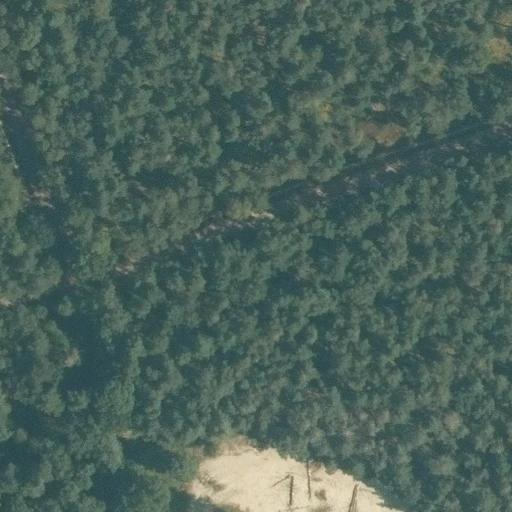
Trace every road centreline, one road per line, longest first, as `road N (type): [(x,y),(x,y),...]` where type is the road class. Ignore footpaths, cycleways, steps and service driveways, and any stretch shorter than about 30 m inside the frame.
road 1 (track): [(511,121),(69,279)]
road 2 (track): [(69,279),(0,97)]
